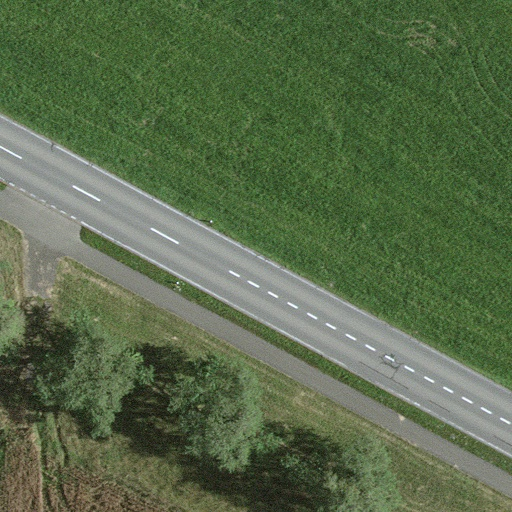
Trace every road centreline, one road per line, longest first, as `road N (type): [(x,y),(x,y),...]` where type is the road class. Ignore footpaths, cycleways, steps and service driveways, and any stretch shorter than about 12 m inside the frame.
road 1 (tertiary): [(0,147),(511,424)]
road 2 (track): [(30,511),(41,233),(56,178)]
